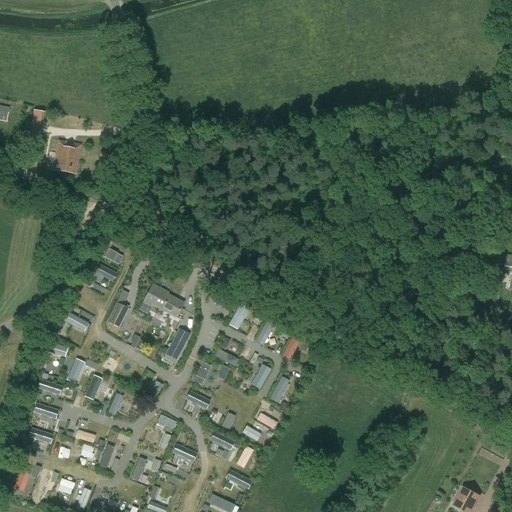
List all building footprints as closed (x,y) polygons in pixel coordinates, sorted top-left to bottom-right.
[(0,120),(7,122),(9,113),(5,112),(6,107),(0,105),(0,120)] [(43,113),(34,111),(31,123),(41,125),(43,113)] [(75,174),(81,145),(58,141),(53,170),(75,174)] [(25,152),(38,154),(39,148),(26,145),(25,152)] [(110,165),(116,152),(104,146),(98,159),(110,165)] [(101,256),(120,265),(125,256),(105,246),(101,256)] [(88,279),(108,289),(117,272),(97,262),(88,279)] [(176,318),(181,308),(175,304),(177,300),(167,295),(168,293),(153,285),(143,303),(151,307),(152,305),(176,318)] [(501,290),(491,286),(488,292),(499,296),(501,290)] [(122,305),(128,294),(123,292),(117,302),(122,305)] [(119,328),(129,309),(117,303),(107,322),(119,328)] [(240,329),(248,310),(237,306),(230,325),(240,329)] [(68,313),(90,320),(92,314),(70,307),(68,313)] [(67,311),(62,319),(84,332),(89,324),(67,311)] [(186,320),(192,323),(195,316),(190,313),(186,320)] [(265,346),(275,324),(266,320),(256,341),(265,346)] [(177,361),(190,335),(179,329),(165,356),(177,361)] [(134,334),(129,345),(135,348),(140,337),(134,334)] [(226,350),(231,340),(223,335),(218,345),(226,350)] [(293,338),(285,353),(292,356),(299,342),(293,338)] [(48,342),(45,351),(65,357),(68,347),(48,342)] [(218,349),(215,356),(236,366),(239,358),(218,349)] [(76,358),(67,380),(76,384),(85,362),(76,358)] [(202,361),(193,382),(219,393),(230,368),(214,361),(212,366),(202,361)] [(262,364),(251,385),(260,389),(271,369),(262,364)] [(94,400),(103,378),(94,374),(85,396),(94,400)] [(50,375),(48,380),(63,385),(65,380),(50,375)] [(278,403),(291,381),(282,376),(269,398),(278,403)] [(60,395),(63,386),(41,379),(38,389),(60,395)] [(154,399),(164,385),(157,380),(148,394),(154,399)] [(181,397),(176,408),(202,421),(212,401),(189,390),(185,399),(181,397)] [(105,407),(112,410),(119,396),(113,392),(105,407)] [(32,418),(54,425),(59,410),(37,402),(32,418)] [(282,414),(271,409),(272,405),(264,402),(260,413),(280,421),(282,414)] [(228,412),(221,426),(230,429),(236,416),(228,412)] [(259,413),(256,419),(275,429),(279,422),(259,413)] [(157,422),(175,429),(178,421),(160,414),(157,422)] [(246,425),(242,432),(259,441),(263,434),(246,425)] [(30,429),(29,439),(52,442),(53,432),(30,429)] [(94,444),(97,436),(78,429),(76,437),(94,444)] [(214,431),(210,440),(231,450),(235,441),(214,431)] [(166,450),(171,435),(165,433),(160,447),(166,450)] [(111,435),(107,443),(115,447),(118,438),(111,435)] [(84,444),(81,455),(92,458),(95,447),(84,444)] [(194,464),(198,451),(175,444),(172,457),(169,456),(166,464),(178,467),(176,475),(189,479),(191,471),(184,469),(187,462),(194,464)] [(110,468),(112,446),(105,445),(105,451),(98,450),(97,458),(100,458),(100,466),(110,468)] [(58,456),(68,459),(71,449),(61,446),(58,456)] [(221,446),(217,455),(229,460),(233,451),(221,446)] [(244,468),(255,451),(246,446),(236,463),(244,468)] [(131,479),(140,481),(146,459),(137,457),(131,479)] [(164,469),(175,473),(177,468),(165,464),(164,469)] [(22,465),(14,488),(24,491),(32,468),(22,465)] [(38,477),(42,467),(35,465),(32,475),(38,477)] [(225,478),(248,489),(253,480),(230,469),(225,478)] [(40,477),(33,496),(42,499),(49,480),(40,477)] [(60,479),(59,492),(73,493),(74,481),(60,479)] [(150,496),(156,498),(160,487),(154,485),(150,496)] [(468,511),(471,511),(481,495),(460,485),(450,504),(468,511)] [(79,501),(76,509),(85,511),(92,492),(80,487),(76,500),(79,501)] [(219,498),(216,505),(231,511),(233,511),(237,505),(219,498)] [(152,500),(148,508),(158,511),(166,511),(169,508),(152,500)]
